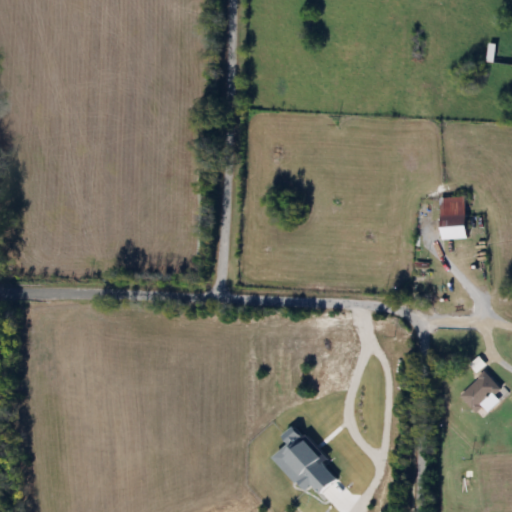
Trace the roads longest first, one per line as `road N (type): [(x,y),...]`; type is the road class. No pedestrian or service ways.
road 1 (residential): [(0,290),(398,308),(423,334),(416,511)]
road 2 (residential): [(218,297),(230,0)]
